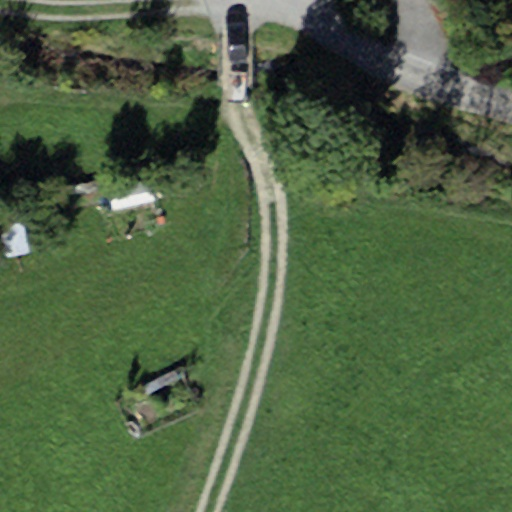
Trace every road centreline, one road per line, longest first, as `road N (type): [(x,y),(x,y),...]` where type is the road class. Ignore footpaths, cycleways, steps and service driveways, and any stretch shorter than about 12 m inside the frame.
road 1 (track): [(244,8),(237,96),(271,183),(276,274),(247,399),(207,511)]
road 2 (track): [(320,30),(244,8),(102,12),(0,2)]
road 3 (residential): [(511,109),(400,72),(320,30),(307,0)]
